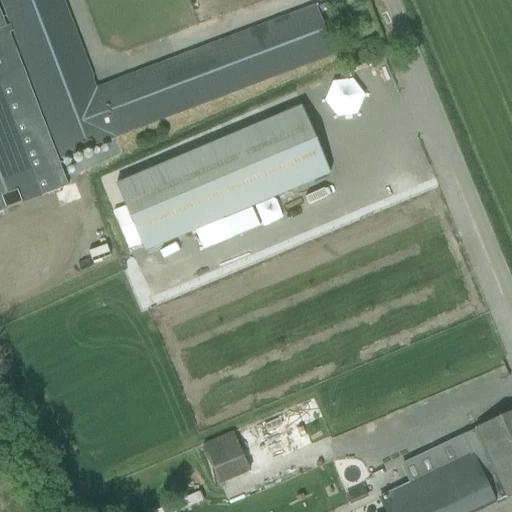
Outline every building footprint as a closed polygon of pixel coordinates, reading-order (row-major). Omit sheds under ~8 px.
[(115,141),(115,139),(336,55),(318,7),(96,91),(61,0),(0,0),(10,26),(5,27),(0,13),(0,212),(67,187),(9,34),(13,33),(62,161),(115,141)] [(116,188),(145,254),(329,175),(301,109),(116,188)] [(278,325),(298,378),(482,310),(434,182),(238,256),(256,303),(265,299),(269,310),(354,278),(360,295),(278,325)] [(218,400),(246,401),(248,349),(204,347),(202,384),(218,385),(218,400)] [(478,511),(495,504),(494,503),(507,498),(507,499),(511,496),(511,413),(461,437),(470,456),(379,499),(384,511),(478,511)] [(204,447),(220,485),(252,471),(234,434),(204,447)] [(199,491),(156,511),(155,511),(177,511),(203,500),(199,491)]
